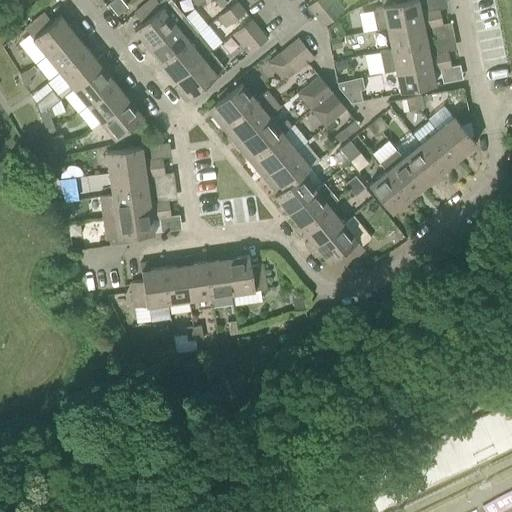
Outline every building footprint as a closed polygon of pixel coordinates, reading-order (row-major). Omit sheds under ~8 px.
[(172,0),(161,0),(158,2),(156,0),(150,0),(134,13),(142,23),(134,29),(143,40),(137,44),(143,51),(148,46),(175,23),(176,23),(185,16),(176,5),(172,0)] [(315,0),(308,6),(316,16),(334,0),(315,0)] [(334,0),(316,16),(324,26),(344,10),(335,0),(334,0)] [(377,29),(386,27),(386,28),(441,18),(439,9),(421,12),(417,0),(410,0),(406,1),(405,0),(381,0),(383,6),(375,8),(373,11),(377,29)] [(246,11),(237,1),(218,17),(226,27),(246,11)] [(184,14),(212,47),(220,40),(192,7),(184,14)] [(44,12),(25,28),(47,55),(81,29),(75,21),(69,26),(60,15),(52,22),(44,12)] [(391,49),(426,42),(423,28),(443,24),(441,18),(386,28),(391,49)] [(260,29),(251,19),(232,35),(240,44),(260,29)] [(148,46),(162,63),(189,40),(176,23),(175,23),(148,46)] [(61,72),(88,49),(80,39),(85,34),(81,29),(47,55),(61,72)] [(267,38),(260,29),(240,44),(248,54),(267,38)] [(333,49),(343,47),(340,36),(331,38),(333,49)] [(299,38),(289,46),(304,66),(315,57),(299,38)] [(176,80),(204,58),(189,40),(162,63),(176,80)] [(429,55),(426,42),(391,49),(380,51),(366,54),(370,75),(395,70),(450,59),(448,51),(429,55)] [(304,66),(289,46),(279,54),(295,73),(304,66)] [(61,72),(69,82),(56,94),(52,89),(36,102),(40,113),(52,108),(51,106),(74,88),(107,61),(102,55),(96,59),(88,49),(61,72)] [(189,97),(217,74),(204,58),(176,80),(189,97)] [(349,68),(347,58),(336,60),(337,70),(349,68)] [(399,92),(435,84),(432,70),(451,66),(450,59),(395,70),(399,92)] [(112,68),(107,61),(74,88),(87,105),(115,82),(107,72),(112,68)] [(33,65),(28,70),(30,76),(37,70),(33,65)] [(28,70),(23,72),(20,73),(25,85),(32,82),(28,70)] [(332,92),(319,75),(306,85),(320,102),(332,92)] [(344,92),(357,89),(354,79),(341,82),(344,92)] [(101,122),(135,95),(129,88),(124,92),(115,82),(87,105),(101,122)] [(256,100),(242,82),(214,104),(229,123),(256,100)] [(266,91),(256,100),(229,123),(242,139),(269,116),(280,107),(266,91)] [(332,92),(320,102),(334,119),(346,109),(333,92),(332,92)] [(115,139),(143,116),(134,106),(140,101),(135,95),(101,122),(115,139)] [(414,97),(416,109),(424,108),(421,95),(414,97)] [(409,111),(416,109),(414,97),(406,98),(409,111)] [(459,157),(476,143),(446,105),(428,119),(436,129),(435,129),(459,157)] [(55,130),(50,117),(55,116),(52,108),(40,113),(42,120),(48,135),(55,130)] [(287,118),(278,126),(269,116),(242,139),(255,155),(283,132),(283,133),(292,125),(287,118)] [(374,121),(382,131),(388,126),(380,116),(374,121)] [(411,133),(442,171),(459,157),(435,129),(436,129),(428,119),(411,133)] [(360,126),(355,120),(345,128),(336,136),(341,142),(360,126)] [(376,136),(382,131),(374,121),(368,126),(376,136)] [(269,171),(296,149),(283,133),(283,132),(255,155),(269,171)] [(397,149),(425,185),(442,171),(411,133),(395,147),(397,149)] [(53,146),(65,141),(62,134),(50,139),(53,146)] [(385,139),(370,152),(377,160),(392,147),(385,139)] [(340,149),(345,154),(355,146),(350,140),(340,149)] [(68,149),(65,141),(53,146),(56,154),(68,149)] [(296,149),(269,171),(269,172),(263,177),(276,193),(303,172),(319,160),(305,143),(297,149),(296,149)] [(164,165),(162,158),(144,160),(141,146),(106,152),(109,173),(164,165)] [(360,153),(355,146),(345,154),(350,161),(360,153)] [(385,169),(409,198),(425,185),(397,149),(380,162),(385,169)] [(146,176),(165,173),(164,165),(109,173),(112,194),(148,189),(146,176)] [(368,183),(391,212),(409,198),(385,169),(368,183)] [(316,189),(303,172),(276,193),(274,195),(288,212),(316,189)] [(350,189),(360,180),(355,174),(345,183),(350,189)] [(365,187),(360,180),(350,189),(356,195),(365,187)] [(324,182),(316,189),(288,212),(302,228),(330,205),(337,199),(324,182)] [(103,217),(169,208),(168,200),(150,203),(148,189),(112,194),(100,196),(103,217)] [(65,202),(67,214),(74,213),(72,200),(65,202)] [(343,221),(330,205),(302,228),(310,239),(305,243),(309,248),(343,221)] [(109,239),(134,236),(154,233),(152,218),(171,216),(169,208),(103,217),(107,240),(109,239)] [(353,216),(344,223),(343,221),(309,248),(315,256),(321,252),(329,263),(338,256),(345,265),(365,249),(362,245),(371,237),(353,216)] [(134,242),(134,236),(109,239),(110,245),(134,242)] [(232,293),(233,293),(235,305),(262,301),(261,289),(266,288),(263,263),(250,265),(249,255),(235,256),(234,249),(226,251),(232,293)] [(218,252),(219,259),(206,261),(211,296),(232,293),(226,251),(218,252)] [(206,261),(193,263),(192,256),(184,257),(190,299),(211,296),(206,261)] [(175,258),(176,265),(163,267),(168,302),(190,299),(184,257),(175,258)] [(150,269),(149,262),(140,263),(143,280),(131,282),(135,307),(148,305),(151,321),(170,318),(168,302),(163,267),(150,269)] [(306,308),(303,294),(292,297),(296,311),(306,308)] [(230,334),(238,333),(236,320),(228,321),(230,334)] [(193,326),(195,339),(203,338),(201,325),(193,326)] [(175,342),(188,341),(195,339),(193,326),(186,328),(187,334),(174,336),(175,342)] [(511,402),(367,472),(380,500),(511,437),(511,402)] [(379,463),(373,449),(358,455),(365,470),(379,463)] [(511,511),(511,489),(463,511),(511,511)]
